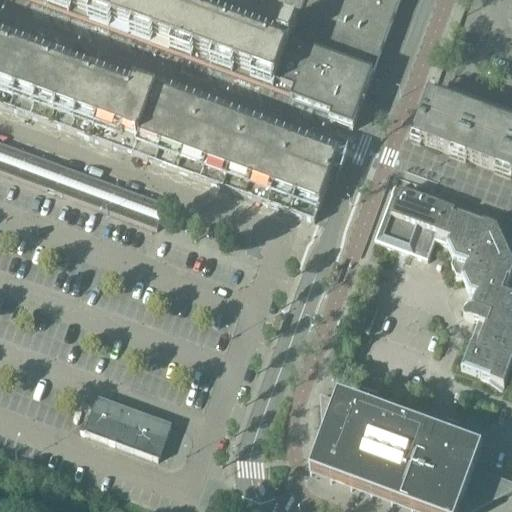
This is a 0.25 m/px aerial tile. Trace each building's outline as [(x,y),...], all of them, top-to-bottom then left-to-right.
[(35,0),(295,96),(291,105),(332,120),(330,125),(353,133),(402,0),(35,0)] [(0,109),(314,226),(337,164),(134,88),(130,98),(0,49),(0,109)] [(485,78),(502,84),(503,84),(506,77),(487,71),(485,78)] [(511,129),(429,99),(412,143),(511,179),(511,129)] [(0,158),(53,179),(57,169),(0,148),(0,158)] [(0,176),(48,194),(51,185),(0,165),(0,176)] [(60,181),(163,219),(166,210),(63,172),(60,181)] [(54,196),(157,234),(160,225),(58,187),(54,196)] [(461,374),(504,390),(511,367),(511,297),(506,295),(511,278),(511,265),(496,231),(401,196),(399,200),(393,198),(375,246),(428,266),(435,245),(447,250),(454,265),(452,270),(456,280),(462,282),(469,297),(476,300),(472,311),(469,310),(464,314),(464,320),(479,327),(461,374)] [(361,415),(320,400),(325,473),(400,500),(423,511),(482,511),(511,496),(511,488),(471,473),(477,458),(456,451),(460,440),(446,435),(442,445),(375,421),(379,410),(365,405),(361,415)] [(88,431),(83,429),(80,437),(158,466),(169,435),(171,436),(171,435),(95,406),(95,408),(96,408),(88,431)]
